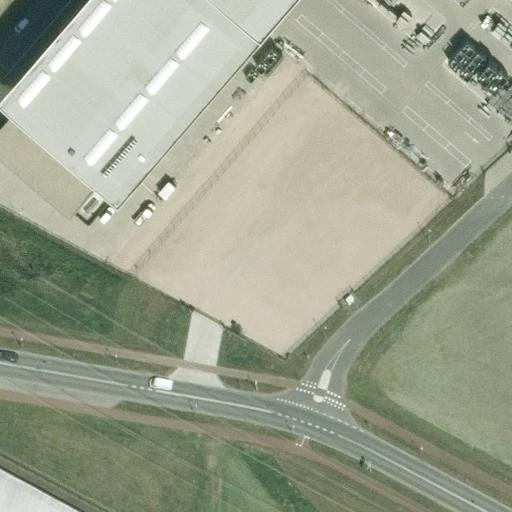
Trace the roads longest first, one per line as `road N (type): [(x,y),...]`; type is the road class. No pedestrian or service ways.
road 1 (secondary): [(294,420),(0,365)]
road 2 (unclassified): [(511,187),(352,335)]
road 3 (secondary): [(482,511),(320,429)]
